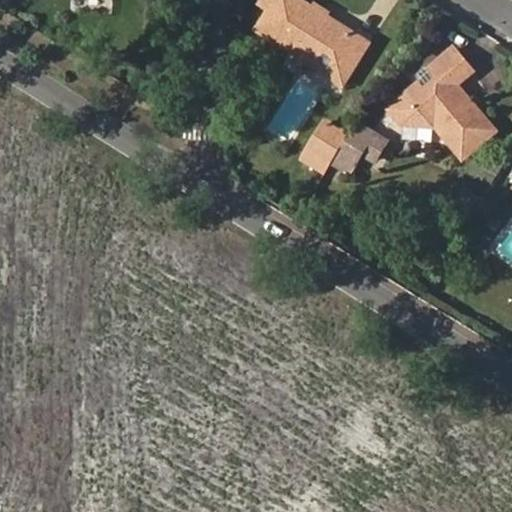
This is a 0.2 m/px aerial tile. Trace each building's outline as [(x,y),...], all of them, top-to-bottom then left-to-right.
[(343,85),(367,47),(353,38),(355,35),(324,15),(322,18),(293,0),(264,0),(262,4),(272,10),(259,29),(329,74),(328,76),(343,85)] [(497,132),(472,101),(461,101),(456,94),(458,86),(458,85),(475,71),(455,48),(431,68),(440,78),(425,90),(420,84),(390,108),(403,125),(438,127),(464,159),(497,132)] [(472,101),(458,85),(458,86),(456,94),(461,101),(472,101)] [(336,159),(350,138),(328,124),(311,149),(334,163),(336,159)] [(364,153),(375,135),(358,124),(350,138),(336,159),(350,167),(354,170),(364,153)] [(377,161),(388,143),(375,135),(364,153),(377,161)] [(333,164),(334,163),(311,149),(305,160),(327,174),(333,164)] [(350,167),(336,159),(334,163),(333,164),(347,172),(350,167)] [(479,198),(466,190),(463,195),(476,203),(479,198)] [(468,215),(476,203),(463,195),(455,207),(468,215)]
